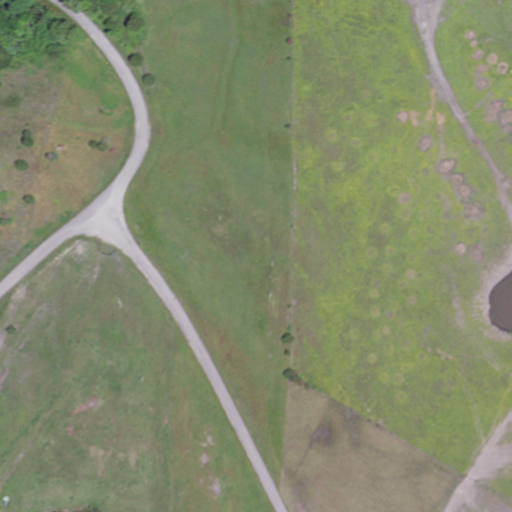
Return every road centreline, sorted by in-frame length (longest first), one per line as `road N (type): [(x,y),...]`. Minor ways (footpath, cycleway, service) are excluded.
road 1 (residential): [(0,284),(111,189),(138,135),(119,69),(53,0)]
road 2 (residential): [(282,511),(228,413),(92,204)]
